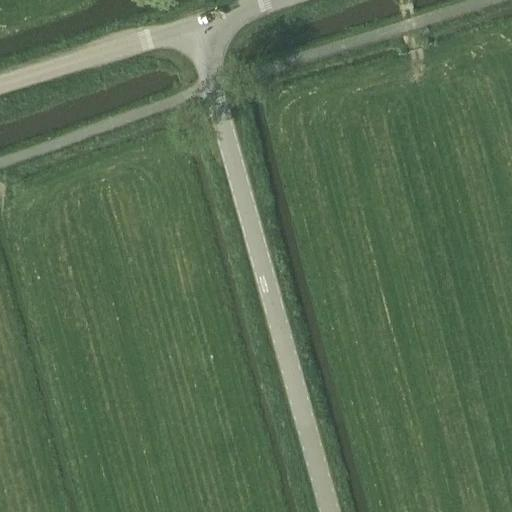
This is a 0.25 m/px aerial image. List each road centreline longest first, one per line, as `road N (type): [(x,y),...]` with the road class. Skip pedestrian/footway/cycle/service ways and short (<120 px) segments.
road 1 (unclassified): [(326,511),(190,29)]
road 2 (unclassified): [(0,87),(190,29)]
